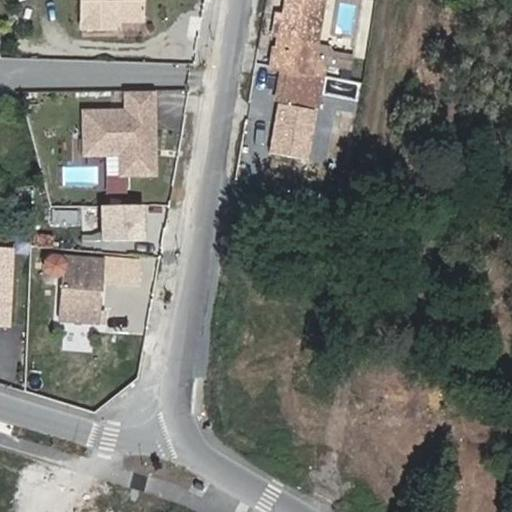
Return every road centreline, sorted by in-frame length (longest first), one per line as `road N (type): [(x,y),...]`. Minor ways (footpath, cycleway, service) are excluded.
road 1 (residential): [(169,462),(247,0)]
road 2 (residential): [(0,405),(169,462)]
